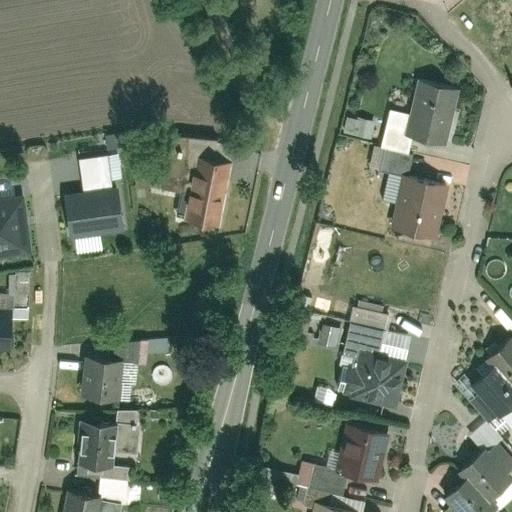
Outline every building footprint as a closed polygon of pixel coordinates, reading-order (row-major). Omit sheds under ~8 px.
[(414,133),(448,140),(461,85),(421,75),(413,109),(408,131),(414,133)] [(408,131),(413,109),(389,103),(380,140),(388,142),(410,147),(414,133),(408,131)] [(370,134),(374,118),(347,112),(343,127),(370,134)] [(402,170),(411,172),(416,149),(410,147),(388,142),(382,166),(402,170)] [(80,155),(84,186),(113,182),(108,151),(80,155)] [(187,217),(221,222),(231,157),(197,151),(187,217)] [(438,233),(450,181),(411,172),(402,170),(390,222),(438,233)] [(64,189),(71,235),(87,232),(124,227),(118,182),(113,182),(84,186),(64,189)] [(0,255),(34,250),(25,193),(0,196),(0,255)] [(0,343),(13,344),(13,306),(0,305),(0,343)] [(356,345),(378,350),(384,324),(351,317),(346,343),(356,345)] [(317,339),(336,343),(341,324),(321,319),(317,339)] [(511,333),(489,355),(493,359),(511,380),(511,333)] [(345,392),(397,404),(407,356),(378,350),(356,345),(345,392)] [(87,351),(82,390),(121,394),(126,355),(87,351)] [(511,380),(493,359),(471,378),(502,412),(511,403),(511,380)] [(82,415),(79,458),(116,461),(118,417),(82,415)] [(383,474),(393,429),(348,419),(338,464),(348,467),(383,474)] [(471,474),(491,496),(511,476),(511,470),(509,467),(511,463),(511,451),(500,438),(490,446),(487,442),(463,464),(471,474)] [(343,492),(348,467),(338,464),(304,457),(298,483),(307,485),(343,492)] [(491,496),(471,474),(446,496),(450,501),(440,510),(441,511),(490,511),(499,505),(491,496)] [(343,492),(307,485),(304,500),(315,502),(357,511),(359,511),(362,497),(343,492)] [(120,511),(123,498),(68,487),(62,511),(120,511)] [(357,511),(315,502),(312,511),(357,511)]
